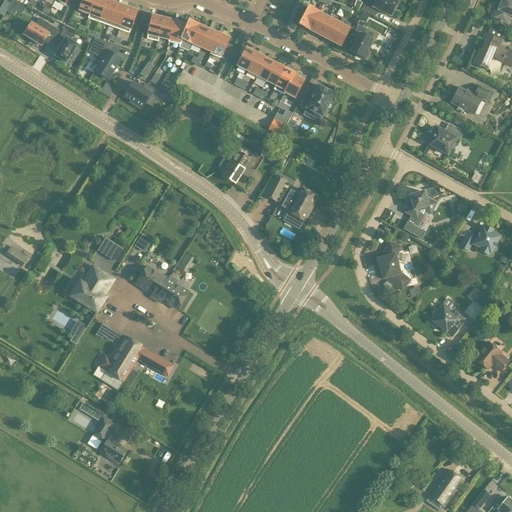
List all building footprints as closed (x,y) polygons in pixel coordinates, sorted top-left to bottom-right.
[(5,0),(0,8),(0,14),(4,17),(14,0),(5,0)] [(14,0),(11,4),(18,8),(21,3),(15,0),(14,0)] [(94,0),(83,0),(79,11),(89,15),(94,0)] [(106,0),(94,0),(89,15),(88,19),(98,23),(106,0)] [(117,3),(107,0),(106,0),(98,23),(108,26),(117,3)] [(356,0),(354,7),(359,9),(362,3),(356,0)] [(390,0),(389,0),(376,0),(375,2),(370,0),(366,0),(361,10),(375,17),(378,10),(391,16),(394,11),(395,11),(398,6),(397,6),(399,1),(396,0),(390,0)] [(511,0),(503,0),(499,10),(496,8),(492,19),(507,25),(511,16),(511,15),(511,0)] [(127,7),(117,3),(108,26),(119,30),(127,7)] [(137,11),(127,7),(119,30),(129,34),(137,11)] [(319,13),(309,7),(299,25),(309,30),(319,13)] [(329,18),(319,13),(309,30),(320,36),(329,18)] [(157,42),(163,18),(153,16),(152,19),(146,18),(145,26),(150,27),(146,39),(157,42)] [(339,23),(329,18),(320,36),(330,41),(339,23)] [(39,19),(35,26),(31,23),(24,35),(42,46),(44,42),(51,46),(60,32),(52,27),(39,19)] [(174,21),(164,19),(159,38),(169,41),(174,21)] [(185,24),(174,21),(169,41),(168,43),(179,46),(181,40),(185,24)] [(198,25),(189,21),(187,25),(185,24),(181,40),(190,44),(198,25)] [(350,29),(339,23),(330,41),(340,47),(350,29)] [(209,30),(198,25),(190,44),(201,48),(209,30)] [(368,30),(358,25),(352,36),(357,39),(351,52),(356,55),(355,56),(361,58),(361,57),(366,60),(369,52),(367,51),(373,40),(365,36),(368,30)] [(59,61),(64,64),(66,62),(67,63),(78,45),(70,41),(73,36),(64,30),(56,42),(61,45),(55,56),(60,59),(59,61)] [(218,34),(209,30),(201,48),(210,52),(218,34)] [(511,66),(511,53),(507,51),(498,47),(501,40),(485,33),(479,47),(481,47),(474,64),(486,69),(491,58),(502,63),(502,64),(511,69),(511,66)] [(229,38),(218,34),(210,52),(210,54),(221,59),(229,38)] [(94,71),(108,80),(121,59),(116,56),(121,47),(98,39),(95,38),(89,52),(94,55),(97,50),(105,55),(94,71)] [(256,53),(247,48),(246,49),(243,56),(237,66),(247,71),(256,53)] [(266,58),(256,53),(247,71),(256,76),(266,58)] [(276,64),(266,58),(256,76),(255,78),(266,83),(267,82),(276,64)] [(288,70),(276,64),(267,82),(276,86),(274,90),(277,91),(288,70)] [(143,69),(140,74),(145,78),(149,73),(143,69)] [(298,75),(288,70),(277,91),(284,95),(285,93),(288,95),(297,77),(298,75)] [(307,82),(297,77),(288,95),(298,100),(307,82)] [(164,80),(159,87),(165,91),(169,83),(164,80)] [(133,83),(124,96),(130,100),(129,103),(140,110),(142,108),(143,108),(145,104),(151,95),(158,99),(161,94),(146,84),(143,89),(133,83)] [(321,117),(333,94),(317,85),(314,91),(307,87),(301,99),(308,103),(305,108),(313,112),(309,118),(318,122),(321,116),(321,117)] [(493,93),(479,86),(474,96),(482,100),(481,100),(488,103),(493,93)] [(450,103),(457,107),(456,110),(463,114),(465,110),(474,115),(481,101),(481,100),(482,100),(474,96),(458,87),(450,103)] [(164,104),(168,98),(161,93),(161,94),(158,99),(164,104)] [(186,111),(183,99),(175,101),(178,113),(186,111)] [(269,129),(281,135),(293,113),(288,111),(284,118),(277,114),(269,129)] [(465,124),(456,120),(454,123),(463,128),(465,124)] [(448,123),(444,131),(437,128),(428,145),(450,157),(464,132),(448,123)] [(220,170),(225,173),(223,176),(235,183),(243,170),(240,168),(251,152),(259,157),(264,148),(248,137),(232,162),(227,159),(223,160),(219,165),(220,170)] [(276,203),(287,181),(275,175),(264,196),(276,203)] [(299,188),(288,211),(305,220),(317,197),(299,188)] [(405,212),(416,218),(419,213),(423,215),(425,211),(430,214),(436,203),(428,199),(426,200),(423,192),(410,196),(412,204),(410,204),(405,212)] [(490,254),(500,237),(491,233),(492,230),(485,226),(484,229),(482,228),(477,238),(467,233),(460,247),(468,251),(472,244),(481,249),(480,252),(487,255),(488,253),(490,254)] [(135,245),(143,250),(150,240),(142,234),(135,245)] [(105,238),(98,250),(115,261),(122,249),(105,238)] [(401,291),(409,281),(399,273),(395,257),(400,248),(389,242),(380,259),(378,260),(383,279),(386,278),(401,291)] [(440,243),(437,250),(443,254),(447,247),(440,243)] [(10,246),(5,254),(23,265),(28,256),(10,246)] [(184,270),(192,257),(186,254),(178,267),(184,270)] [(72,294),(71,296),(96,312),(105,298),(100,294),(103,289),(106,291),(113,280),(92,267),(88,272),(90,274),(84,284),(80,282),(78,284),(75,283),(70,292),(72,294)] [(168,280),(147,267),(136,284),(152,294),(150,297),(160,303),(162,300),(177,309),(187,292),(175,284),(177,281),(170,276),(168,280)] [(411,297),(422,293),(418,286),(408,290),(411,297)] [(479,293),(473,301),(483,308),(489,301),(479,293)] [(429,323),(436,328),(437,326),(446,333),(452,325),(457,329),(466,318),(455,310),(451,315),(448,313),(450,311),(443,305),(437,312),(439,314),(437,317),(434,316),(429,323)] [(70,342),(75,345),(86,327),(77,322),(71,332),(74,334),(70,342)] [(125,336),(103,370),(123,382),(137,359),(167,376),(173,366),(143,349),(144,347),(125,336)] [(500,372),(508,362),(499,354),(500,353),(487,342),(486,344),(484,342),(477,351),(479,353),(474,359),(487,369),(491,364),(494,366),(494,367),(500,372)] [(84,404),(80,410),(96,420),(100,414),(84,404)] [(92,435),(102,441),(101,444),(101,445),(103,446),(100,452),(118,464),(127,450),(115,443),(117,439),(116,438),(108,433),(114,422),(104,416),(92,435)] [(447,469),(428,495),(444,506),(463,480),(447,469)] [(409,492),(417,498),(422,491),(413,486),(404,481),(401,486),(409,492)] [(484,490),(472,505),(478,509),(489,494),(484,490)] [(509,511),(511,508),(511,501),(507,498),(497,511),(498,511),(497,511),(509,511)]
